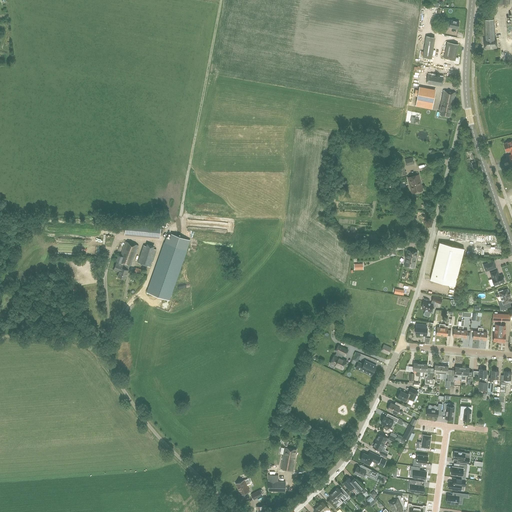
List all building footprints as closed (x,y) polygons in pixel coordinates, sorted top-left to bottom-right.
[(446,19),(445,23),(449,24),(449,27),(457,29),(459,22),(450,20),(446,19)] [(495,38),(494,19),(484,20),(485,38),(484,38),(485,48),(489,48),(489,49),(492,48),(496,48),(496,38),(495,38)] [(431,59),(435,37),(426,36),(423,57),(431,59)] [(455,60),(458,44),(447,42),(444,58),(455,60)] [(441,86),(443,78),(428,75),(426,83),(441,86)] [(432,109),(436,90),(419,87),(419,90),(418,93),(416,106),(432,109)] [(452,109),(455,92),(443,90),(440,106),(442,107),(440,115),(448,116),(450,109),(452,109)] [(469,171),(477,170),(472,151),(465,153),(469,171)] [(412,193),(423,190),(419,174),(407,177),(412,193)] [(160,237),(160,233),(162,233),(163,231),(160,230),(161,223),(146,222),(145,226),(126,224),(125,234),(160,237)] [(175,281),(186,250),(190,240),(171,233),(169,238),(167,237),(165,242),(154,273),(175,281)] [(131,266),(138,245),(125,241),(120,255),(118,255),(116,261),(119,262),(119,263),(116,262),(114,270),(119,271),(118,276),(125,278),(128,270),(126,269),(128,265),(131,266)] [(390,256),(396,255),(395,250),(405,249),(404,242),(388,245),(390,256)] [(454,286),(464,248),(439,242),(430,280),(434,281),(434,283),(438,284),(439,282),(454,286)] [(150,267),(156,249),(144,245),(137,262),(150,267)] [(414,268),(417,252),(408,250),(404,266),(414,268)] [(491,269),(489,263),(483,265),(486,271),(491,269)] [(499,276),(497,271),(490,273),(492,278),(492,279),(494,285),(504,282),(502,275),(499,276)] [(511,301),(507,289),(503,290),(502,290),(498,291),(501,300),(498,302),(501,310),(506,308),(505,304),(511,301)] [(433,304),(424,302),(422,308),(431,311),(433,304)] [(426,328),(426,325),(420,324),(420,327),(416,327),(415,334),(423,334),(424,328),(426,328)] [(460,337),(461,326),(458,325),(458,330),(453,329),(453,336),(460,337)] [(479,339),(480,328),(478,328),(478,332),(473,331),(472,338),(479,339)] [(334,355),(330,363),(330,364),(330,363),(335,365),(334,366),(339,368),(339,367),(342,369),(346,361),(341,358),(343,355),(345,356),(348,350),(338,345),(335,351),(337,352),(335,355),(334,355)] [(388,354),(391,348),(384,345),(381,351),(388,354)] [(358,362),(355,368),(360,371),(361,369),(364,370),(363,372),(367,373),(368,372),(372,374),(376,366),(365,360),(363,364),(358,362)] [(472,385),(473,372),(469,371),(469,368),(462,367),(461,379),(465,380),(465,375),(468,375),(467,384),(472,385)] [(487,375),(486,375),(486,370),(479,369),(479,371),(476,371),(475,376),(479,376),(482,377),(482,382),(480,382),(479,389),(486,390),(487,383),(487,375)] [(498,379),(498,371),(492,370),(491,378),(490,378),(489,381),(493,381),(493,378),(498,379)] [(510,380),(511,372),(504,371),(503,379),(503,381),(501,381),(499,392),(505,392),(506,383),(507,383),(508,380),(510,380)] [(413,401),(418,392),(413,389),(411,388),(408,393),(410,394),(410,395),(400,391),(397,397),(408,402),(409,399),(413,401)] [(398,407),(390,403),(387,410),(396,414),(399,407),(405,410),(407,407),(400,403),(398,407)] [(438,411),(441,412),(442,404),(438,403),(438,410),(427,408),(427,415),(437,417),(438,411)] [(444,403),(443,412),(446,412),(445,418),(452,419),(454,407),(450,406),(450,404),(444,403)] [(460,413),(463,413),(462,420),(464,420),(464,421),(467,421),(471,421),(472,410),(471,409),(472,407),(460,406),(460,413)] [(396,422),(398,419),(392,416),(391,419),(384,416),(384,417),(383,417),(382,417),(381,419),(382,419),(382,420),(381,422),(390,427),(393,421),(396,422)] [(413,429),(414,428),(415,427),(414,427),(409,424),(403,437),(408,440),(413,429)] [(384,444),(387,438),(379,434),(376,440),(384,444)] [(381,451),(384,444),(376,440),(373,447),(381,451)] [(293,471),(296,450),(284,447),(280,469),(293,471)] [(455,459),(455,462),(470,464),(470,460),(463,459),(464,454),(451,452),(450,458),(455,459)] [(372,457),(363,453),(360,460),(369,464),(371,460),(377,463),(380,457),(374,454),(372,457)] [(424,461),(424,456),(414,455),(414,460),(411,460),(411,463),(417,463),(417,460),(424,461)] [(451,474),(462,475),(463,471),(466,472),(467,465),(459,464),(459,467),(452,466),(451,474)] [(377,472),(365,466),(363,469),(357,466),(354,473),(363,477),(365,473),(373,478),(374,477),(377,472)] [(415,469),(409,469),(409,471),(411,471),(410,476),(414,477),(421,479),(423,473),(415,472),(415,469)] [(285,492),(285,482),(278,481),(278,475),(268,475),(268,491),(285,492)] [(355,485),(348,478),(343,483),(350,490),(352,488),(357,494),(361,490),(364,493),(366,491),(363,488),(358,482),(355,485)] [(240,495),(249,491),(244,480),(236,484),(240,495)] [(451,481),(450,488),(462,489),(462,484),(466,485),(467,483),(467,481),(459,480),(459,482),(451,481)] [(408,490),(418,491),(418,486),(414,486),(415,483),(406,482),(405,486),(409,486),(408,490)] [(342,493),(338,488),(333,492),(339,498),(342,496),(341,497),(344,500),(349,496),(345,491),(342,493)] [(336,503),(338,502),(337,500),(339,498),(333,492),(329,496),(336,503)] [(458,504),(459,496),(448,494),(446,503),(458,504)] [(336,511),(338,508),(330,499),(327,501),(336,511)] [(326,505),(323,501),(318,505),(324,511),(326,510),(328,511),(329,510),(330,511),(336,511),(327,501),(327,502),(328,503),(326,505)] [(416,511),(417,505),(411,505),(412,504),(408,503),(407,509),(410,510),(410,511),(416,511)]
